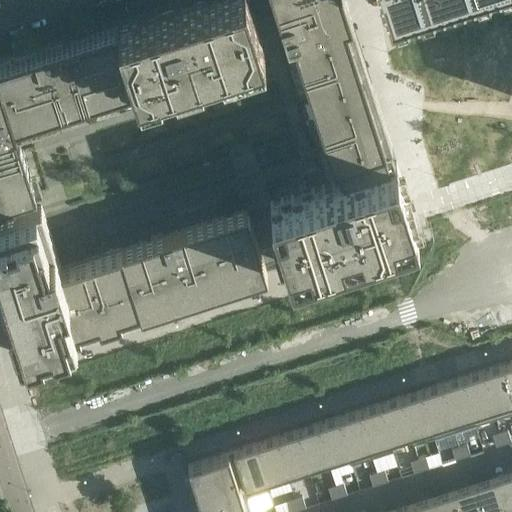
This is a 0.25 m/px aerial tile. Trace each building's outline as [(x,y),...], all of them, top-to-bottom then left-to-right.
[(203,0),(0,65),(0,296),(18,352),(415,225),(343,0),(203,0)] [(418,72),(442,156),(432,159),(438,183),(474,173),(444,65),(418,72)] [(465,203),(489,195),(483,180),(460,188),(465,203)] [(511,396),(511,360),(501,364),(511,396)] [(496,417),(511,411),(511,396),(501,364),(481,370),(496,417)] [(475,424),(496,417),(481,370),(460,377),(475,424)] [(455,430),(475,424),(460,377),(440,384),(455,430)] [(434,437),(455,430),(440,384),(419,390),(434,437)] [(409,434),(413,444),(414,444),(434,437),(419,390),(399,397),(410,434),(409,434)] [(399,397),(378,403),(390,441),(391,440),(409,434),(410,434),(399,397)] [(372,457),(393,450),(394,450),(391,440),(390,441),(378,403),(357,410),(372,457)] [(357,410),(337,417),(349,454),(348,454),(351,464),(352,463),(372,457),(357,410)] [(328,460),(348,454),(349,454),(337,417),(316,423),(328,460)] [(308,467),(328,460),(316,423),(296,430),(308,467)] [(500,431),(504,443),(511,440),(508,429),(500,431)] [(287,473),(308,467),(296,430),(275,436),(287,473)] [(496,445),(504,443),(500,431),(492,434),(496,445)] [(267,480),(287,473),(275,436),(255,443),(266,480),(267,480)] [(459,444),(463,456),(470,454),(467,442),(459,444)] [(266,480),(255,443),(233,450),(245,487),(248,497),(270,490),(270,489),(267,480),(266,480)] [(455,458),(463,456),(459,444),(451,447),(455,458)] [(245,487),(233,450),(228,451),(188,464),(194,485),(197,495),(202,511),(253,511),(253,510),(248,497),(245,487)] [(422,469),(429,467),(425,455),(418,457),(422,469)] [(422,469),(418,457),(410,460),(414,472),(422,469)] [(377,471),(381,482),(388,480),(384,468),(377,471)] [(511,511),(511,469),(492,476),(496,488),(503,511),(511,511)] [(373,485),(381,482),(377,471),(369,473),(373,485)] [(471,483),(475,494),(480,511),(503,511),(496,488),(492,476),(471,483)] [(336,484),(339,495),(347,493),(343,481),(336,484)] [(451,489),(455,501),(458,511),(480,511),(475,494),(471,483),(451,489)] [(332,498),(339,495),(336,484),(328,486),(332,498)] [(430,496),(434,508),(435,511),(458,511),(455,501),(451,489),(430,496)] [(295,497),(298,509),(306,506),(302,495),(295,497)] [(410,503),(412,511),(435,511),(434,508),(430,496),(410,503)] [(290,511),(298,509),(295,497),(287,500),(290,511)] [(389,509),(390,511),(412,511),(410,503),(389,509)]
